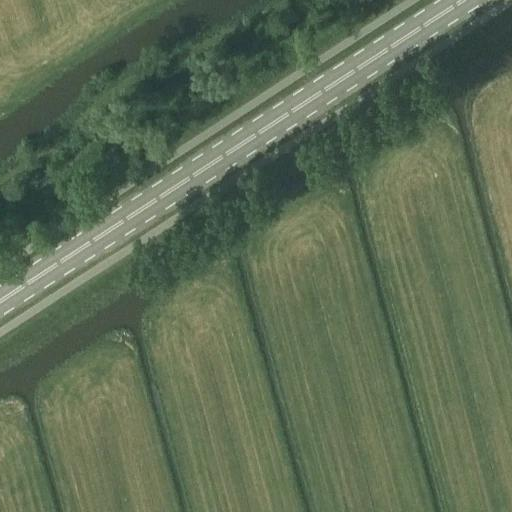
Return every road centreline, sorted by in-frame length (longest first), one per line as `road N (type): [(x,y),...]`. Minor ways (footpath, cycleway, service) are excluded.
road 1 (primary): [(0,301),(463,0)]
road 2 (track): [(0,175),(105,93),(279,0)]
